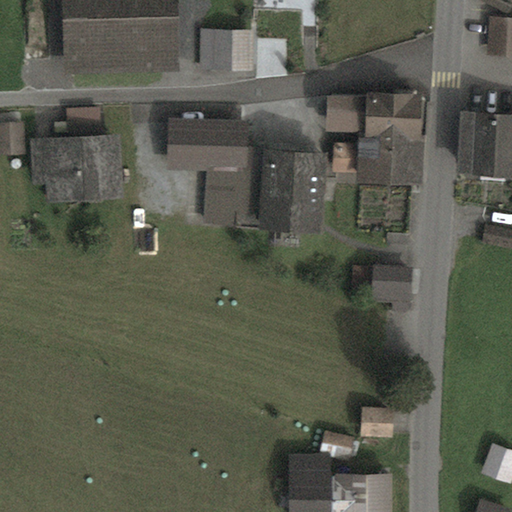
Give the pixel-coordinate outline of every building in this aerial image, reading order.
[(69,0),(71,58),(171,55),(169,0),(69,0)] [(496,0),(495,3),(508,9),(510,4),(501,0),(496,0)] [(490,49),(511,50),(511,20),(492,19),(490,49)] [(202,64),(231,64),(232,33),(202,32),(202,64)] [(232,33),(231,64),(248,65),(248,33),(232,33)] [(363,124),(363,132),(370,132),(370,131),(415,134),(416,96),(413,96),(413,91),(395,90),(395,95),(331,94),(330,122),(363,124)] [(197,104),(195,163),(239,164),(240,150),(240,105),(197,104)] [(103,124),(104,106),(68,105),(67,123),(103,124)] [(469,165),(511,167),(511,115),(463,112),(460,164),(469,165)] [(21,123),(0,123),(0,150),(22,150),(21,123)] [(370,132),(363,132),(361,173),(422,176),(423,134),(415,134),(370,131),(370,132)] [(36,144),(38,174),(54,173),(54,190),(114,188),(112,140),(36,144)] [(337,145),(336,167),(357,169),(358,146),(337,145)] [(239,164),(235,223),(316,229),(321,156),(240,150),(239,164)] [(511,246),(511,229),(486,225),(483,241),(511,246)] [(405,310),(407,267),(376,265),(374,291),(393,292),(393,309),(405,310)] [(364,410),(363,430),(390,432),(391,411),(364,410)] [(348,457),(352,438),(328,432),(323,451),(348,457)] [(511,452),(494,446),(485,470),(508,478),(511,467),(511,452)] [(291,511),(391,511),(391,476),(327,476),(327,454),(292,454),(291,511)] [(478,511),(507,511),(508,510),(482,501),(478,511)]
